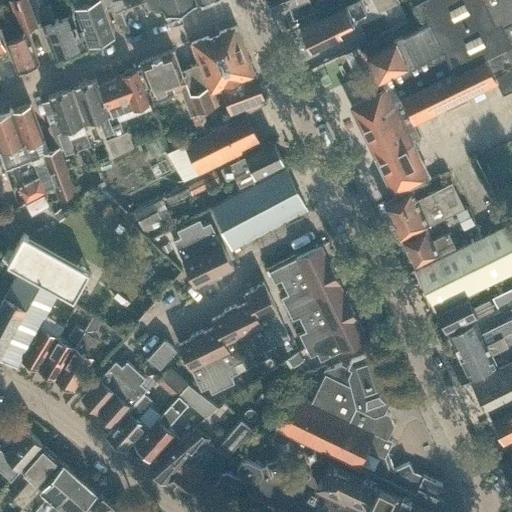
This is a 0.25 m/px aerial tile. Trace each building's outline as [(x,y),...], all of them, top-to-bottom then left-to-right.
[(37,23),(28,0),(9,0),(21,29),(37,23)] [(28,0),(37,23),(38,25),(42,23),(54,56),(82,45),(70,13),(54,19),(47,0),(28,0)] [(73,0),(88,40),(114,30),(105,4),(111,2),(109,0),(73,0)] [(163,9),(165,15),(196,3),(194,0),(109,0),(111,2),(114,11),(119,10),(144,0),(147,7),(156,11),(163,9)] [(268,0),(273,11),(289,5),(294,18),(314,10),(310,0),(268,0)] [(360,0),(358,0),(302,27),(307,38),(306,42),(308,46),(312,47),(313,51),(342,37),(337,25),(341,24),(342,26),(367,14),(360,0)] [(338,0),(318,0),(316,1),(322,15),(341,7),(338,0)] [(372,94),(351,104),(394,192),(429,175),(412,141),(421,137),(416,126),(413,121),(496,80),(502,92),(511,87),(511,0),(412,0),(422,19),(427,17),(430,24),(394,42),(395,43),(367,57),(378,80),(367,85),(372,94)] [(372,0),(378,12),(400,2),(398,0),(372,0)] [(119,10),(114,11),(120,27),(125,25),(119,10)] [(11,23),(0,27),(0,28),(4,41),(6,40),(17,70),(38,62),(27,32),(16,36),(11,23)] [(191,43),(199,63),(207,85),(210,93),(222,89),(232,115),(265,102),(237,26),(191,43)] [(210,93),(207,85),(199,63),(181,70),(174,49),(139,61),(153,99),(160,99),(167,97),(169,94),(182,89),(200,136),(206,132),(207,132),(212,130),(203,111),(215,106),(210,93)] [(121,75),(100,83),(112,115),(110,116),(114,129),(121,126),(116,114),(149,101),(136,68),(134,69),(130,68),(124,71),(123,73),(121,74),(121,75)] [(94,78),(73,86),(86,122),(97,118),(104,135),(113,131),(94,78)] [(58,147),(58,148),(62,147),(64,153),(73,150),(74,152),(76,151),(76,149),(89,144),(69,88),(48,95),(49,99),(42,102),(58,147)] [(13,109),(30,157),(31,158),(40,155),(35,140),(43,137),(31,103),(13,109)] [(30,157),(13,109),(0,113),(0,148),(6,165),(30,157)] [(206,132),(200,136),(200,137),(184,145),(183,143),(167,151),(184,178),(197,171),(198,173),(260,142),(245,112),(223,123),(224,124),(212,130),(207,132),(208,133),(207,134),(206,132)] [(116,135),(122,151),(133,146),(127,129),(116,135)] [(122,151),(116,135),(106,138),(112,156),(122,151)] [(273,142),(220,168),(226,180),(245,170),(243,165),(248,163),(255,177),(284,163),(273,142)] [(69,179),(58,148),(58,147),(42,153),(58,197),(74,191),(69,179)] [(285,167),(211,204),(231,246),(306,206),(285,167)] [(210,185),(220,179),(215,168),(210,171),(210,172),(188,183),(192,192),(209,184),(210,185)] [(384,202),(402,238),(425,226),(429,225),(428,224),(465,206),(452,180),(453,179),(448,169),(439,174),(444,184),(416,198),(411,188),(384,202)] [(38,179),(19,187),(25,201),(44,192),(38,179)] [(50,204),(44,192),(26,202),(32,213),(50,204)] [(142,226),(149,223),(151,228),(172,217),(162,196),(134,210),(142,226)] [(467,207),(457,212),(464,228),(475,223),(467,207)] [(188,222),(215,276),(220,273),(219,271),(232,265),(210,220),(203,223),(199,217),(188,222)] [(511,220),(417,268),(437,309),(511,271),(511,220)] [(215,276),(188,222),(177,228),(180,234),(173,238),(195,283),(208,277),(209,279),(215,276)] [(425,226),(402,238),(415,265),(456,245),(448,230),(431,239),(425,226)] [(6,262),(19,269),(72,300),(89,271),(22,233),(6,262)] [(168,241),(161,244),(164,251),(171,248),(168,241)] [(281,278),(284,285),(330,263),(321,244),(269,269),(274,281),(281,278)] [(338,281),(330,263),(284,285),(288,292),(281,295),(286,306),(338,281)] [(0,355),(17,364),(21,357),(46,313),(54,298),(57,292),(19,269),(0,303),(0,355)] [(245,293),(268,338),(275,334),(278,341),(290,335),(276,307),(263,281),(257,284),(258,286),(245,293)] [(347,299),(338,281),(286,306),(292,317),(299,314),(302,321),(347,299)] [(511,285),(492,296),(497,305),(511,297),(511,285)] [(467,295),(437,310),(447,330),(494,308),(492,304),(488,305),(487,302),(479,306),(479,307),(475,310),(467,295)] [(356,318),(347,299),(302,321),(305,329),(299,332),(304,343),(356,318)] [(271,344),(268,338),(249,300),(237,306),(236,303),(230,306),(256,360),(267,355),(264,348),(271,344)] [(245,366),(256,360),(230,306),(224,309),(225,311),(212,318),(234,362),(241,359),(245,366)] [(64,324),(46,313),(21,357),(39,368),(58,335),(64,324)] [(65,339),(58,335),(39,368),(57,378),(85,330),(94,314),(92,313),(84,328),(75,322),(65,339)] [(76,346),(57,378),(72,388),(92,355),(85,351),(90,342),(94,344),(98,337),(92,333),(101,318),(94,314),(76,346)] [(476,321),(449,334),(460,356),(503,335),(511,330),(511,316),(481,331),(476,321)] [(366,337),(356,318),(304,343),(310,354),(316,351),(320,359),(366,337)] [(202,329),(196,331),(223,385),(234,380),(231,373),(238,369),(234,362),(215,325),(203,331),(202,329)] [(511,330),(503,335),(507,344),(511,341),(511,330)] [(223,385),(196,331),(191,334),(192,336),(179,343),(201,388),(208,384),(212,391),(223,385)] [(503,335),(460,356),(470,377),(497,365),(491,352),(507,344),(503,335)] [(164,337),(148,355),(160,366),(176,348),(164,337)] [(298,350),(287,357),(292,365),(301,359),(303,358),(298,350)] [(222,475),(216,487),(218,493),(232,499),(238,497),(241,498),(239,502),(241,507),(248,510),(253,508),(254,511),(315,511),(314,511),(317,506),(323,504),(326,497),(324,492),(318,489),(320,485),(344,497),(345,495),(368,506),(366,509),(372,511),(438,511),(437,511),(444,498),(436,495),(442,482),(423,473),(422,477),(415,474),(409,460),(394,467),(389,466),(385,455),(393,438),(388,436),(394,423),(390,412),(385,410),(393,392),(380,362),(373,360),(375,356),(367,352),(351,358),(348,365),(341,361),(324,368),(323,372),(324,372),(310,401),(291,391),(275,425),(278,427),(273,436),(280,453),(297,446),(303,449),(308,462),(309,461),(312,469),(309,476),(294,482),(283,477),(276,460),(261,466),(247,459),(241,461),(237,469),(240,475),(241,476),(239,479),(227,473),(222,475)] [(97,410),(136,366),(126,358),(121,364),(115,358),(81,395),(97,410)] [(511,361),(472,381),(490,417),(511,405),(511,361)] [(145,375),(136,366),(97,410),(112,424),(146,386),(140,380),(145,375)] [(180,390),(188,381),(171,366),(165,367),(160,373),(180,390)] [(188,381),(180,390),(179,392),(206,415),(217,404),(188,381)] [(144,391),(106,434),(124,447),(132,438),(135,441),(157,416),(160,412),(149,404),(153,399),(144,391)] [(157,416),(167,425),(187,402),(177,393),(160,412),(157,416)] [(511,406),(492,416),(494,420),(491,421),(497,432),(500,431),(505,441),(511,437),(511,406)] [(157,416),(135,441),(137,443),(136,446),(141,451),(144,450),(152,457),(164,443),(165,444),(176,433),(167,425),(157,416)] [(196,424),(148,466),(167,480),(193,449),(197,452),(206,440),(210,436),(196,424)] [(19,466),(41,442),(25,426),(10,442),(6,438),(1,443),(0,443),(0,459),(13,472),(19,466)] [(229,432),(217,446),(227,454),(239,440),(229,432)] [(167,480),(185,495),(202,474),(191,465),(199,455),(204,459),(213,446),(206,440),(197,452),(193,449),(167,480)] [(23,506),(62,462),(41,442),(19,466),(30,476),(17,489),(18,490),(13,497),(23,506)] [(33,511),(46,511),(78,476),(62,462),(39,488),(46,495),(36,506),(33,511)] [(78,476),(46,511),(60,511),(63,509),(66,511),(76,511),(95,490),(78,476)] [(111,511),(116,508),(99,493),(81,511),(111,511)]
